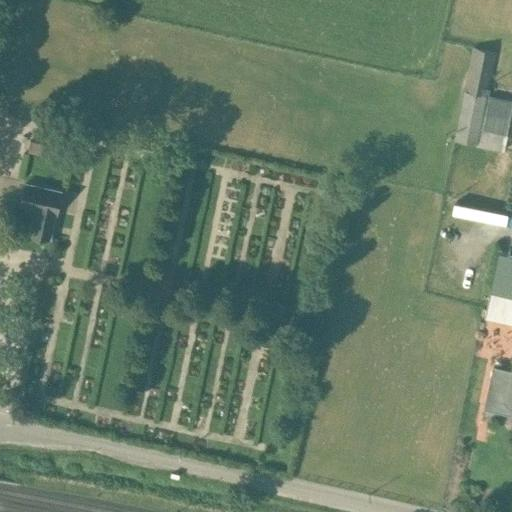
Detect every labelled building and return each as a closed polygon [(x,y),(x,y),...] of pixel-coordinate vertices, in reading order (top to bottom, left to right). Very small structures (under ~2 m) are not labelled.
[(496,53),(475,48),(466,90),(487,95),(488,95),(490,89),(488,88),(496,53)] [(487,95),(466,90),(456,139),(477,144),(487,95)] [(511,100),(488,95),(487,95),(477,144),(477,145),(504,151),(511,113),(511,100)] [(61,147),(30,140),(28,152),(59,158),(61,147)] [(63,192),(27,184),(22,206),(37,209),(31,235),(51,239),(57,213),(58,213),(63,192)] [(511,301),(492,298),(488,317),(511,322),(511,301)] [(511,370),(494,367),(485,408),(511,413),(511,370)]
